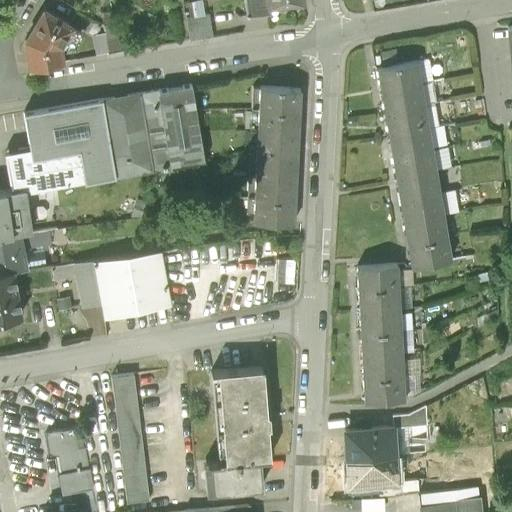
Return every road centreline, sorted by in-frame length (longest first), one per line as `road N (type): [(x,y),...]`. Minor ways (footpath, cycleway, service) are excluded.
road 1 (residential): [(324,32),(7,88)]
road 2 (residential): [(313,315),(0,372)]
road 3 (residential): [(324,32),(313,315)]
road 4 (residential): [(313,315),(304,511)]
road 5 (residential): [(511,0),(324,32)]
